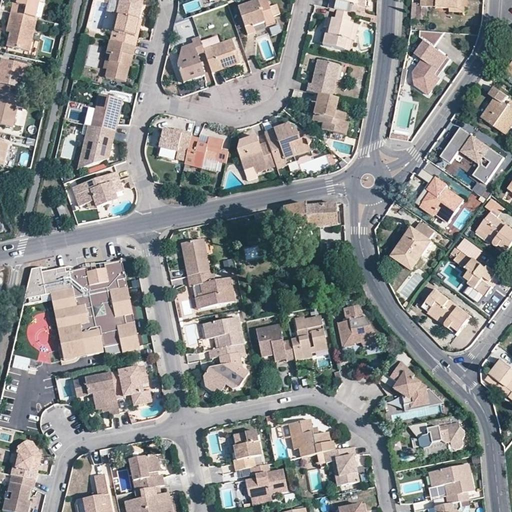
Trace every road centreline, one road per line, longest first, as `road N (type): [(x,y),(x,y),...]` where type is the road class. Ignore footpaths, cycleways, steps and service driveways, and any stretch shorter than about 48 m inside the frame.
road 1 (residential): [(186,425),(311,395),(369,433),(386,511)]
road 2 (residential): [(147,100),(234,119),(260,113),(282,96),(305,0)]
road 3 (residential): [(145,223),(186,425)]
road 4 (residential): [(54,511),(66,460),(77,447),(186,425)]
road 5 (residential): [(358,232),(389,305),(456,378)]
road 6 (residential): [(329,186),(155,221)]
road 7 (residential): [(421,147),(478,66),(494,0)]
road 8 (residential): [(145,223),(0,251)]
road 9 (residential): [(456,378),(486,416),(499,511)]
road 10 (residential): [(371,136),(390,0)]
road 11 (residential): [(155,221),(136,152),(147,100)]
